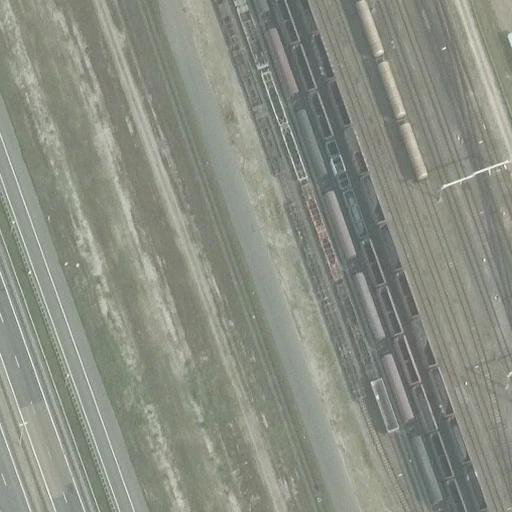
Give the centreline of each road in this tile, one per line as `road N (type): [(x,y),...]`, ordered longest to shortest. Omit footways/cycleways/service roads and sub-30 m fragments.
road 1 (trunk): [(125,511),(0,158)]
road 2 (trunk): [(68,511),(0,318)]
road 3 (track): [(460,0),(511,158)]
